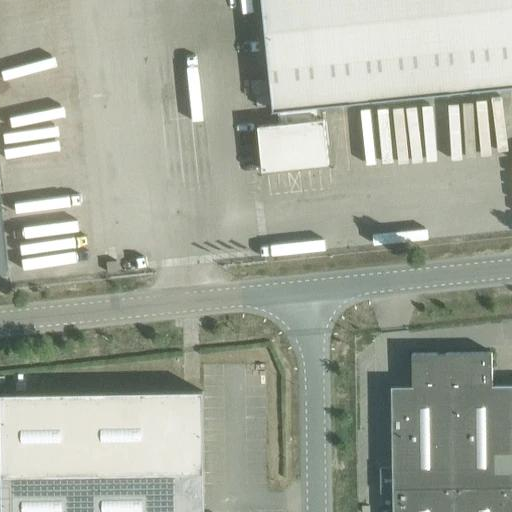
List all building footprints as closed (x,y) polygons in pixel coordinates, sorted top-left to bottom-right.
[(511,86),(511,0),(262,0),(274,111),(278,110),(316,106),(511,86)] [(317,120),(316,106),(278,110),(280,124),(259,126),(263,170),(329,163),(324,119),(317,120)] [(117,260),(107,261),(108,272),(118,270),(117,260)] [(492,351),(412,353),(413,385),(493,384),(492,351)] [(511,383),(493,384),(413,385),(392,385),(393,466),(393,476),(511,474),(511,383)] [(205,511),(203,391),(0,393),(2,474),(3,511),(205,511)] [(393,492),(393,476),(393,466),(380,467),(381,493),(393,492)] [(511,511),(511,474),(393,476),(393,492),(393,511),(511,511)]
